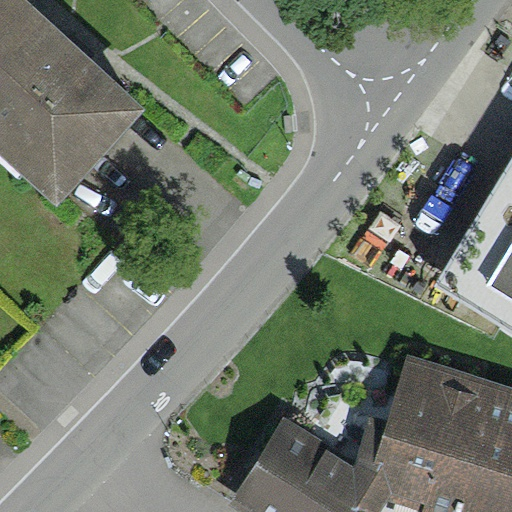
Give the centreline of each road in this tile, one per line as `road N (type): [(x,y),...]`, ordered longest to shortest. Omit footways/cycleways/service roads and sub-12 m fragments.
road 1 (residential): [(38,511),(228,315),(393,106)]
road 2 (residential): [(393,106),(272,0)]
road 3 (residential): [(393,106),(477,0)]
